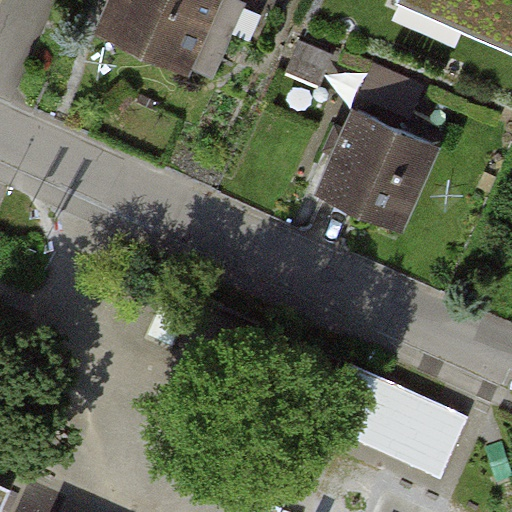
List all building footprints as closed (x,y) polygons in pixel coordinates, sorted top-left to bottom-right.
[(132,0),(121,26),(200,62),(228,0),(132,0)] [(511,0),(412,0),(408,10),(511,53),(511,0)] [(371,113),(336,194),(414,228),(449,147),(371,113)] [(334,421),(448,472),(475,414),(360,363),(334,421)] [(0,511),(6,511),(17,488),(0,480),(0,511)]
